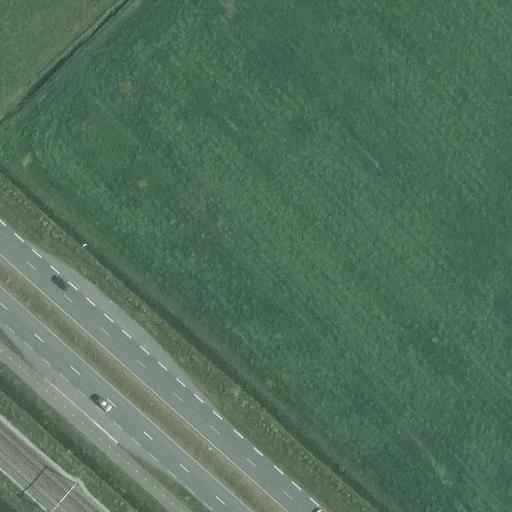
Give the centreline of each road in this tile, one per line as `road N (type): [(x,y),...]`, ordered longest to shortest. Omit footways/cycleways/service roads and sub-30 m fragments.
road 1 (primary): [(305,511),(0,238)]
road 2 (primary): [(0,306),(231,511)]
